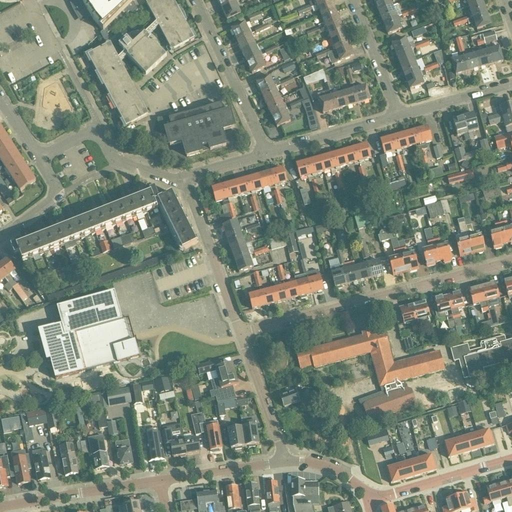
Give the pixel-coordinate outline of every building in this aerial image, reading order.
[(78,0),(76,1),(77,5),(82,13),(84,16),(89,14),(93,20),(92,20),(93,21),(93,20),(96,24),(99,28),(100,29),(103,31),(100,34),(105,43),(111,40),(108,33),(129,12),(134,15),(138,11),(133,2),(135,0),(78,0)] [(173,0),(152,0),(148,2),(174,50),(194,40),(173,0)] [(217,0),(222,9),(235,3),(240,0),(239,0),(217,0)] [(331,0),(330,0),(312,8),(314,12),(319,10),(322,17),(336,11),(331,0)] [(389,0),(377,0),(374,1),(379,13),(392,7),(389,0)] [(468,7),(473,19),(487,14),(483,2),(468,7)] [(235,3),(222,9),(227,21),(241,14),(235,3)] [(298,12),(294,13),(295,15),(298,14),(300,20),(313,15),(310,7),(297,11),(298,12)] [(392,7),(379,13),(383,24),(397,18),(392,7)] [(320,28),(307,34),(308,36),(321,31),(327,28),(340,23),(336,11),(322,17),(325,24),(319,26),(320,28)] [(260,13),(248,18),(251,24),(263,19),(260,13)] [(473,19),(467,21),(468,23),(469,25),(474,23),(477,30),(491,25),(487,14),(473,19)] [(264,23),(259,25),(260,26),(261,26),(262,27),(260,28),(261,30),(263,29),(264,32),(270,29),(269,26),(276,23),(274,17),(264,22),(264,23)] [(397,18),(383,24),(388,35),(402,30),(397,18)] [(340,23),(327,28),(331,40),(345,34),(340,23)] [(245,24),(231,30),(237,41),(250,35),(245,24)] [(424,29),(412,34),(414,39),(426,34),(424,29)] [(126,39),(119,46),(128,56),(127,56),(146,77),(167,57),(161,51),(160,47),(159,45),(158,43),(157,41),(156,39),(153,36),(151,35),(147,33),(144,32),(142,32),(140,32),(136,32),(134,32),(130,34),(126,36),(125,37),(126,39)] [(494,32),(483,36),(484,40),(485,42),(484,42),(484,45),(497,41),(494,32)] [(345,34),(331,40),(336,51),(349,45),(345,34)] [(250,35),(237,41),(241,51),(255,45),(250,35)] [(405,39),(392,45),(396,56),(410,51),(415,49),(416,51),(424,47),(423,45),(421,46),(420,44),(414,46),(411,38),(406,40),(405,39)] [(108,45),(88,56),(126,127),(146,116),(108,45)] [(255,45),(241,51),(247,63),(261,57),(260,57),(255,45)] [(329,51),(316,56),(317,60),(328,56),(332,66),(354,57),(349,45),(336,51),(330,53),(329,51)] [(499,48),(487,51),(491,66),(503,63),(499,48)] [(285,50),(280,52),(283,60),(289,58),(285,50)] [(410,51),(396,56),(401,67),(415,62),(410,51)] [(487,51),(475,55),(480,69),(491,66),(487,51)] [(261,57),(247,63),(252,74),(266,68),(262,61),(267,59),(265,55),(260,57),(261,57)] [(475,55),(464,58),(468,73),(480,69),(475,55)] [(464,58),(452,62),(456,76),(468,73),(464,58)] [(415,62),(401,67),(405,78),(419,73),(415,62)] [(293,63),(281,68),(284,75),(296,70),(293,63)] [(351,66),(353,73),(362,71),(359,63),(351,66)] [(419,73),(405,78),(410,90),(424,85),(419,73)] [(270,77),(256,84),(261,95),(279,86),(277,81),(273,83),(270,77)] [(279,86),(261,95),(267,106),(280,100),(277,93),(281,91),(279,86)] [(367,87),(354,90),(359,105),(371,101),(367,87)] [(354,90),(343,94),(347,108),(359,105),(354,90)] [(318,95),(319,100),(323,115),(335,111),(331,97),(329,92),(327,93),(318,95)] [(343,94),(331,97),(335,111),(347,108),(343,94)] [(280,100),(267,106),(272,117),(285,111),(280,100)] [(486,115),(481,116),(483,124),(489,122),(511,115),(511,104),(500,108),(501,115),(488,119),(486,115)] [(169,116),(157,120),(161,132),(165,131),(170,146),(182,142),(187,157),(226,146),(222,132),(234,128),(230,112),(223,114),(221,106),(170,121),(169,116)] [(285,111),(272,117),(277,128),(291,122),(285,111)] [(474,114),(463,117),(470,141),(474,140),(472,133),(479,131),(474,114)] [(507,135),(511,133),(511,115),(489,122),(490,126),(504,123),(507,135)] [(463,117),(452,120),(457,137),(464,135),(466,142),(470,141),(463,117)] [(428,128),(416,131),(420,146),(422,151),(428,149),(426,144),(432,142),(428,128)] [(416,131),(404,134),(408,149),(420,146),(416,131)] [(511,133),(507,135),(494,139),(497,151),(511,147),(511,148),(511,133)] [(404,134),(392,138),(396,152),(397,152),(398,157),(409,154),(408,149),(404,134)] [(392,138),(380,141),(384,156),(396,152),(392,138)] [(8,139),(0,144),(0,160),(2,163),(17,153),(8,139)] [(483,151),(474,153),(475,159),(490,154),(486,141),(480,142),(483,151)] [(367,145),(355,148),(359,163),(371,160),(367,145)] [(440,146),(433,148),(437,160),(444,158),(443,157),(447,156),(445,150),(442,151),(440,146)] [(355,148),(343,152),(347,166),(359,163),(355,148)] [(424,150),(420,152),(424,165),(428,164),(424,150)] [(462,150),(455,152),(459,163),(466,161),(462,150)] [(343,152),(331,155),(335,170),(347,166),(343,152)] [(17,153),(2,163),(11,177),(26,168),(17,153)] [(331,155),(319,158),(323,173),(330,171),(332,176),(335,175),(337,175),(335,170),(331,155)] [(401,156),(396,158),(400,171),(405,170),(401,156)] [(319,158),(308,162),(312,177),(323,173),(319,158)] [(308,162),(296,165),(300,180),(312,177),(308,162)] [(511,163),(506,165),(497,168),(498,173),(508,170),(511,169),(511,163)] [(363,167),(358,168),(362,183),(367,181),(363,167)] [(26,168),(11,177),(20,192),(35,182),(26,168)] [(282,169),(271,172),(275,187),(281,185),(282,191),(292,188),(291,182),(286,184),(282,169)] [(473,171),(448,177),(450,185),(475,179),(473,171)] [(271,172),(259,176),(263,190),(275,187),(271,172)] [(340,174),(335,175),(339,189),(344,188),(340,174)] [(259,176),(247,179),(251,194),(263,190),(259,176)] [(399,181),(388,185),(389,188),(391,188),(392,191),(407,186),(404,178),(398,179),(399,181)] [(247,179),(235,183),(239,197),(251,194),(247,179)] [(316,180),(312,182),(316,196),(320,195),(316,180)] [(2,183),(0,184),(0,192),(2,196),(8,192),(2,183)] [(235,183),(223,186),(233,219),(235,218),(231,204),(229,205),(228,201),(239,197),(235,183)] [(223,186),(211,189),(215,204),(222,202),(226,215),(219,217),(221,222),(233,219),(223,186)] [(499,186),(489,189),(491,199),(502,196),(499,186)] [(16,244),(11,246),(14,255),(19,253),(22,262),(122,222),(125,230),(129,229),(126,221),(157,209),(155,202),(157,201),(182,251),(197,244),(172,194),(159,200),(154,189),(149,191),(150,194),(17,247),(16,244)] [(307,189),(300,191),(305,206),(311,204),(307,189)] [(12,197),(5,201),(8,206),(15,202),(12,197)] [(255,197),(250,198),(254,213),(259,211),(255,197)] [(506,221),(500,222),(506,245),(511,243),(511,246),(511,245),(511,208),(509,209),(511,219),(511,228),(508,229),(506,221)] [(373,210),(354,215),(358,230),(365,228),(364,225),(377,222),(373,210)] [(342,221),(336,223),(339,233),(344,232),(342,221)] [(236,222),(222,227),(226,239),(241,234),(236,222)] [(497,232),(491,234),(495,250),(503,248),(502,246),(506,245),(500,222),(495,224),(497,232)] [(331,223),(315,227),(317,234),(332,230),(331,223)] [(461,235),(456,237),(458,242),(457,243),(461,258),(462,257),(463,258),(467,257),(468,256),(473,255),(466,227),(465,227),(464,223),(458,224),(461,235)] [(259,224),(246,229),(247,234),(261,229),(259,224)] [(472,225),(466,227),(473,255),(478,253),(479,254),(483,253),(484,252),(485,251),(481,236),(475,238),(472,225)] [(433,239),(430,230),(424,231),(427,241),(433,239)] [(381,235),(379,236),(381,243),(393,239),(392,232),(387,233),(386,232),(385,231),(383,231),(381,232),(380,233),(381,235)] [(241,234),(226,239),(230,250),(245,245),(241,234)] [(131,235),(121,239),(124,247),(134,243),(131,235)] [(293,235),(285,237),(288,250),(296,247),(293,235)] [(284,237),(269,241),(271,251),(286,247),(284,237)] [(439,238),(433,239),(439,262),(443,261),(444,263),(452,261),(447,245),(441,247),(439,238)] [(429,250),(423,251),(427,267),(435,265),(435,263),(439,262),(433,239),(427,241),(429,250)] [(404,241),(398,242),(399,248),(401,253),(402,257),(406,273),(418,270),(413,250),(411,249),(406,250),(404,241)] [(115,244),(104,245),(104,255),(115,254),(115,244)] [(245,245),(230,250),(235,262),(249,257),(245,245)] [(267,247),(254,252),(256,256),(269,251),(267,247)] [(176,252),(47,298),(49,304),(178,258),(176,252)] [(249,257),(235,262),(239,273),(253,268),(249,257)] [(402,257),(390,260),(394,276),(406,273),(402,257)] [(7,260),(0,265),(0,272),(23,303),(28,299),(18,285),(17,286),(9,276),(16,271),(7,260)] [(379,261),(367,264),(371,279),(383,276),(379,261)] [(200,316),(190,281),(197,279),(193,264),(146,277),(147,284),(115,293),(122,320),(128,318),(130,323),(159,315),(162,326),(200,316)] [(367,264),(355,268),(359,282),(371,279),(367,264)] [(342,265),(330,269),(335,288),(347,285),(343,271),(342,265)] [(282,266),(277,267),(281,282),(286,281),(282,266)] [(355,268),(343,271),(347,285),(359,282),(355,268)] [(0,272),(0,283),(5,279),(8,284),(4,287),(8,293),(13,290),(23,303),(0,272)] [(258,272),(253,274),(257,288),(262,287),(258,272)] [(320,277),(308,280),(312,295),(324,292),(320,277)] [(308,280),(296,283),(300,298),(312,295),(308,280)] [(296,283),(284,286),(288,301),(300,298),(296,283)] [(494,283),(482,286),(489,315),(491,320),(496,318),(492,301),(498,299),(494,283)] [(284,286),(272,290),(276,304),(288,301),(284,286)] [(482,286),(469,290),(473,306),(480,304),(483,316),(489,315),(482,286)] [(272,290),(260,293),(264,307),(276,304),(272,290)] [(452,296),(447,298),(455,328),(461,326),(457,310),(464,308),(459,292),(452,294),(452,296)] [(47,362),(50,361),(56,380),(139,358),(130,323),(128,318),(122,320),(115,293),(57,308),(62,326),(38,332),(47,362)] [(260,293),(248,296),(252,310),(264,307),(260,293)] [(442,297),(434,299),(437,307),(435,310),(437,318),(440,320),(447,318),(449,329),(455,328),(447,298),(443,299),(442,297)] [(418,304),(412,306),(419,330),(425,329),(424,324),(430,322),(425,302),(424,303),(423,302),(419,303),(418,304)] [(401,309),(400,309),(405,329),(412,327),(413,332),(419,330),(412,306),(407,307),(405,306),(402,307),(401,309)] [(475,333),(484,330),(482,324),(479,325),(477,318),(472,320),(475,333)] [(462,327),(456,328),(459,337),(464,336),(462,327)] [(309,348),(302,350),(306,367),(314,366),(314,369),(371,354),(382,393),(358,402),(359,405),(363,408),(368,420),(372,422),(382,418),(384,414),(387,416),(400,411),(401,407),(405,409),(415,406),(417,401),(413,391),(408,389),(406,381),(444,371),(439,353),(404,362),(405,362),(393,365),(384,331),(310,351),(309,348)] [(467,345),(450,350),(454,362),(459,361),(464,380),(469,378),(469,379),(484,375),(483,369),(505,363),(505,364),(511,362),(511,340),(506,342),(504,336),(481,343),(481,345),(480,345),(481,349),(469,352),(467,345)] [(410,339),(404,341),(407,352),(414,351),(410,339)] [(216,362),(203,366),(204,372),(215,369),(218,380),(235,375),(232,364),(218,368),(216,362)] [(365,365),(351,371),(354,377),(367,372),(365,365)] [(228,394),(227,388),(238,385),(235,375),(218,380),(211,382),(213,392),(210,393),(212,399),(215,398),(225,395),(228,394)] [(168,379),(156,382),(159,394),(171,391),(168,379)] [(141,387),(132,388),(134,405),(143,404),(141,387)] [(287,395),(280,397),(280,398),(279,399),(281,405),(283,405),(284,408),(299,402),(297,396),(300,395),(297,389),(286,393),(287,395)] [(128,390),(107,394),(109,407),(130,403),(128,390)] [(310,391),(302,394),(307,406),(315,403),(310,391)] [(237,392),(228,394),(225,395),(215,398),(217,404),(239,401),(237,392)] [(236,409),(248,407),(247,400),(234,403),(236,409)] [(471,411),(468,402),(458,405),(460,414),(471,411)] [(498,408),(496,409),(499,419),(505,417),(502,404),(497,405),(498,408)] [(217,405),(219,418),(226,417),(224,405),(217,405)] [(55,408),(46,410),(50,430),(60,428),(55,408)] [(457,417),(455,409),(447,411),(449,419),(457,417)] [(25,416),(21,416),(22,424),(27,423),(28,428),(47,424),(44,411),(25,415),(25,416)] [(203,414),(197,415),(201,435),(207,433),(210,452),(212,451),(213,453),(219,452),(218,450),(222,450),(218,427),(212,428),(212,427),(206,428),(203,414)] [(201,435),(197,415),(191,416),(196,436),(201,435)] [(20,416),(1,421),(3,427),(22,422),(20,416)] [(105,417),(97,418),(99,430),(107,428),(105,417)] [(115,423),(108,424),(110,437),(117,436),(115,423)] [(187,456),(184,442),(181,425),(163,428),(166,446),(171,445),(173,458),(180,457),(181,459),(184,458),(185,456),(187,456)] [(256,427),(242,429),(245,447),(259,445),(256,427)] [(228,431),(231,449),(245,447),(242,429),(228,431)] [(380,444),(388,442),(385,431),(377,433),(380,444)] [(489,431),(477,435),(482,449),(493,446),(489,431)] [(160,434),(145,436),(149,462),(164,460),(160,434)] [(433,434),(427,436),(431,452),(438,450),(436,444),(433,434)] [(477,435),(466,438),(471,452),(482,449),(477,435)] [(94,440),(88,441),(91,457),(93,456),(94,463),(95,463),(96,471),(101,470),(102,471),(105,470),(104,469),(108,469),(107,460),(106,453),(106,454),(103,437),(94,439),(94,440)] [(466,438),(455,441),(459,456),(471,452),(466,438)] [(198,440),(184,442),(187,456),(200,454),(198,440)] [(455,441),(444,444),(448,459),(459,456),(455,441)] [(133,464),(130,449),(128,442),(117,444),(118,451),(117,451),(120,467),(126,466),(127,467),(129,466),(131,465),(133,464)] [(403,444),(397,446),(400,456),(407,454),(403,444)] [(73,445),(60,448),(65,477),(78,475),(73,445)] [(33,453),(34,461),(38,482),(50,480),(47,459),(45,451),(33,453)] [(390,453),(392,463),(401,462),(399,451),(390,453)] [(24,452),(11,454),(16,478),(18,486),(30,483),(27,470),(31,470),(28,456),(25,456),(24,452)] [(432,456),(420,460),(424,475),(435,471),(436,471),(432,456)] [(0,489),(7,488),(6,479),(11,478),(9,469),(7,458),(2,459),(2,461),(0,461),(0,489)] [(420,460),(409,463),(414,478),(424,475),(420,460)] [(409,463),(398,466),(402,481),(414,478),(409,463)] [(398,466),(387,470),(391,484),(402,481),(398,466)] [(304,482),(292,482),(292,505),(293,511),(313,511),(312,505),(318,505),(318,485),(310,485),(310,484),(305,484),(304,482)] [(277,483),(266,484),(268,505),(269,505),(269,511),(277,511),(277,507),(280,507),(277,483)] [(511,500),(507,483),(496,486),(501,500),(506,498),(509,508),(511,507),(511,500)] [(259,511),(257,485),(245,487),(248,511),(259,511)] [(489,498),(483,500),(484,505),(501,500),(496,486),(486,489),(489,498)] [(237,488),(226,489),(228,511),(240,510),(237,488)] [(216,492),(205,493),(206,500),(209,500),(210,507),(213,506),(213,511),(224,511),(224,504),(217,505),(216,492)] [(205,493),(197,494),(198,511),(210,511),(210,507),(209,500),(206,500),(205,493)] [(467,494),(456,498),(459,511),(461,511),(471,509),(471,511),(473,511),(477,511),(473,500),(469,501),(467,494)] [(447,508),(442,509),(443,511),(459,511),(456,498),(445,501),(447,508)] [(333,507),(328,508),(329,511),(352,511),(350,502),(333,506),(333,507)]
